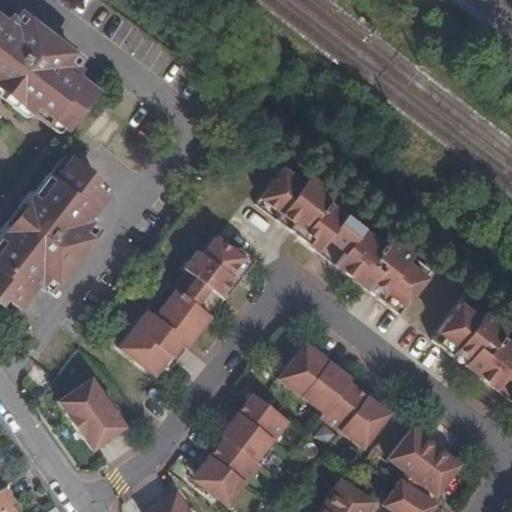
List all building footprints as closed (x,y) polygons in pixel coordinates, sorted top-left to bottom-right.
[(66,57),(67,56),(59,49),(54,54),(46,47),(49,43),(30,28),(26,33),(16,24),(9,32),(0,24),(0,96),(49,136),(56,128),(70,139),(98,104),(97,102),(77,86),(83,78),(79,75),(70,67),(73,63),(66,57)] [(222,124),(199,154),(217,168),(240,138),(222,124)] [(286,164),(252,208),(314,255),(320,246),(327,251),(328,252),(329,254),(329,257),(329,260),(329,261),(329,263),(330,264),(331,266),(331,268),(395,317),(429,273),(364,224),(364,225),(347,212),(347,211),(286,164)] [(72,167),(54,189),(47,183),(32,202),(35,204),(3,244),(1,243),(0,244),(0,303),(14,314),(30,295),(34,298),(44,286),(50,292),(64,275),(58,271),(69,258),(73,261),(88,242),(87,241),(83,238),(91,227),(85,222),(102,201),(86,188),(91,183),(72,167)] [(155,382),(205,318),(203,317),(204,315),(205,314),(205,312),(205,311),(204,308),(203,306),(203,304),(203,302),(204,300),(209,294),(218,301),(248,261),(231,249),(228,252),(210,238),(196,256),(191,251),(177,269),(182,273),(169,290),(161,284),(113,349),(155,382)] [(320,246),(314,255),(331,268),(331,266),(330,264),(329,263),(329,261),(329,260),(329,257),(329,254),(328,252),(327,251),(320,246)] [(203,317),(205,318),(218,301),(209,294),(204,300),(203,302),(203,304),(203,306),(204,308),(205,311),(205,312),(205,314),(204,315),(203,317)] [(511,336),(462,298),(429,342),(493,392),(495,391),(497,392),(498,392),(500,392),(501,392),(502,391),(505,390),(508,390),(511,391),(511,392),(511,402),(510,405),(511,405),(511,336)] [(337,373),(301,346),(274,382),(298,400),(298,399),(320,415),(317,420),(336,435),(337,433),(360,450),(386,416),(381,412),(345,384),(347,381),(337,373)] [(79,440),(87,451),(120,428),(109,413),(107,415),(94,397),(96,395),(86,380),(53,403),(61,414),(60,415),(78,440),(79,440)] [(495,391),(493,392),(510,405),(511,402),(511,392),(511,391),(508,390),(505,390),(502,391),(501,392),(500,392),(498,392),(497,392),(495,391)] [(285,424),(249,397),(217,439),(221,441),(189,481),(202,491),(223,508),(241,486),(242,487),(269,452),(265,449),(269,443),(270,444),(285,424)] [(456,463),(408,426),(384,458),(402,471),(417,483),(425,489),(432,494),(456,463)] [(402,471),(397,478),(421,495),(425,489),(417,483),(402,471)] [(335,477),(313,511),(362,511),(371,500),(335,477)] [(397,478),(380,504),(392,511),(425,511),(432,502),(421,495),(397,478)] [(15,504),(3,488),(0,489),(0,511),(14,511),(11,507),(15,504)] [(174,493),(144,511),(182,511),(181,510),(184,509),(174,493)]
